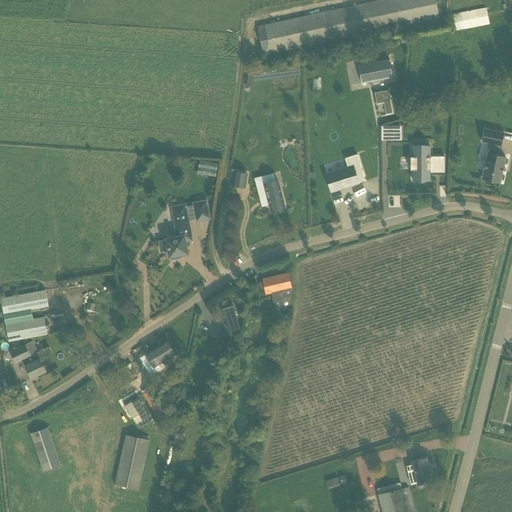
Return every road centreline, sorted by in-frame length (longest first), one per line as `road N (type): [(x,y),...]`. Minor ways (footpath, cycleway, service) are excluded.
road 1 (unclassified): [(0,416),(55,393),(252,261),(454,205),(511,216)]
road 2 (unclassified): [(455,511),(504,329)]
